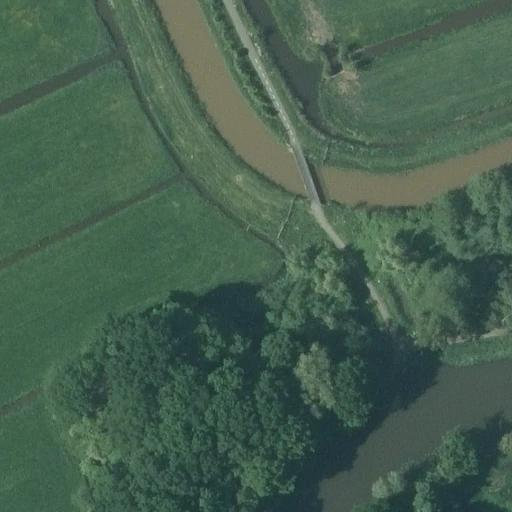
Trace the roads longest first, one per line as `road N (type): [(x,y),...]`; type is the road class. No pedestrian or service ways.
road 1 (track): [(320,219),(225,160),(193,118),(138,0)]
road 2 (track): [(511,123),(399,161),(351,161),(293,137)]
